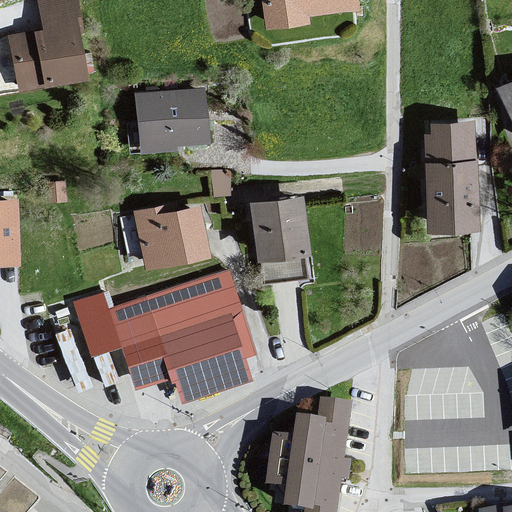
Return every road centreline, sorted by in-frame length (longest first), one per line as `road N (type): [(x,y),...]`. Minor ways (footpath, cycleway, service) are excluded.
road 1 (unclassified): [(392,0),(382,340)]
road 2 (track): [(390,169),(279,172),(221,158)]
road 3 (tertiary): [(9,379),(88,454),(124,502)]
road 4 (residential): [(375,498),(382,340)]
road 5 (track): [(285,391),(225,245)]
road 6 (tertiary): [(149,445),(89,427),(9,379)]
road 7 (unclassified): [(247,413),(382,340)]
road 8 (unclassified): [(382,340),(511,273)]
road 9 (residential): [(511,493),(375,498)]
